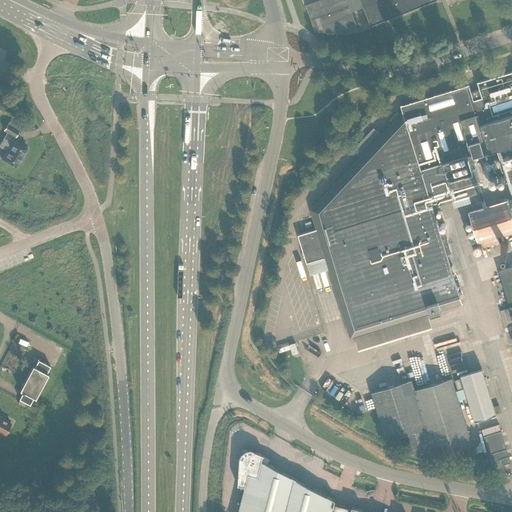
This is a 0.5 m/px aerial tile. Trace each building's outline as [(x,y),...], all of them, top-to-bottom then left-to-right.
[(305,0),(316,30),(349,32),(358,29),(351,9),(347,0),(305,0)] [(347,0),(351,9),(363,5),(371,25),(434,0),(347,0)] [(511,71),(477,82),(479,89),(471,92),(468,85),(400,105),(403,113),(311,210),(317,229),(298,235),(306,262),(325,257),(350,338),(430,313),(431,315),(441,311),(441,310),(462,304),(447,255),(451,253),(445,233),(442,223),(438,224),(432,206),(479,192),(477,185),(481,183),(473,157),(511,145),(511,161),(502,165),(507,178),(509,180),(511,181),(511,265),(499,270),(511,313),(511,71)] [(0,116),(0,176),(6,180),(20,257),(51,251),(51,254),(56,253),(56,250),(64,249),(52,183),(50,172),(48,161),(44,152),(39,145),(30,135),(24,131),(0,116)] [(511,200),(508,202),(508,201),(468,213),(477,243),(482,242),(484,248),(500,243),(498,237),(511,232),(511,200)] [(511,318),(511,317),(509,308),(503,310),(507,320),(511,318)] [(0,365),(14,373),(27,349),(13,342),(0,365)] [(50,366),(38,360),(34,367),(33,366),(20,390),(23,392),(19,399),(21,400),(19,404),(24,407),(26,403),(29,404),(33,397),(35,398),(48,374),(46,373),(50,366)] [(494,407),(482,369),(461,376),(475,421),(496,414),(502,413),(499,405),(494,407)] [(473,445),(452,379),(429,386),(426,377),(411,382),(411,381),(371,394),(387,442),(406,436),(412,455),(432,448),(435,457),(473,445)] [(457,391),(463,389),(460,379),(454,381),(457,391)] [(0,428),(6,430),(12,416),(0,411),(0,428)] [(511,462),(501,430),(484,436),(494,468),(511,462)] [(246,482),(238,511),(350,511),(351,508),(334,504),(335,500),(262,460),(263,455),(255,451),(253,451),(252,450),(250,450),(248,451),(246,451),(244,453),(242,455),(241,457),(240,459),(239,480),(246,482)]
